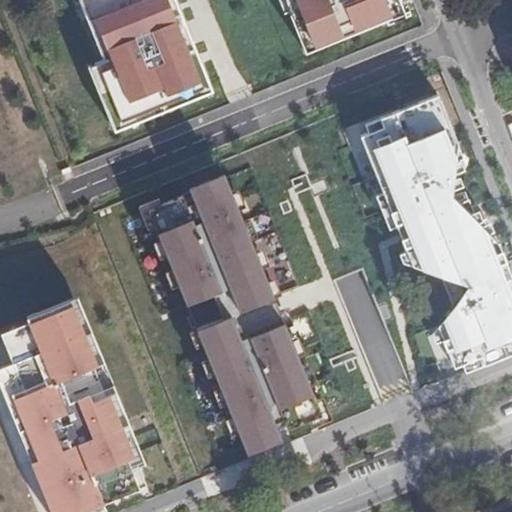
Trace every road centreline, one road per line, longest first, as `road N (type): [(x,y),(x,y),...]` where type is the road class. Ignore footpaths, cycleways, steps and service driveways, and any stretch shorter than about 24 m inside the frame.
road 1 (residential): [(459,36),(52,202)]
road 2 (residential): [(511,430),(314,511)]
road 3 (residential): [(459,36),(511,166)]
